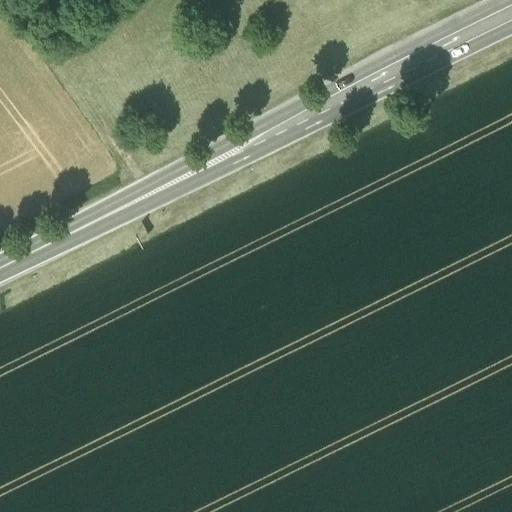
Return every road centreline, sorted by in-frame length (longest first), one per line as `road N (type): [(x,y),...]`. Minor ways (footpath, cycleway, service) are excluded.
road 1 (secondary): [(511,12),(0,267)]
road 2 (track): [(5,0),(146,194)]
